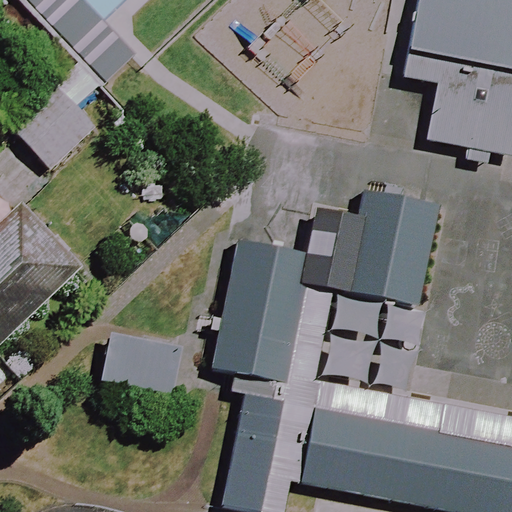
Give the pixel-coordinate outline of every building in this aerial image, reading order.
[(131,0),(72,0),(101,29),(131,0)] [(511,0),(394,0),(381,71),(511,95),(511,0)] [(490,102),(408,87),(393,164),(476,180),(490,102)] [(94,133),(66,98),(18,138),(47,172),(94,133)] [(411,206),(332,191),(310,309),(389,323),(411,206)] [(0,348),(79,272),(20,212),(0,231),(0,348)] [(286,259),(208,244),(186,363),(263,377),(286,259)] [(164,358),(78,342),(68,397),(154,413),(164,358)] [(241,511),(260,414),(207,405),(187,511),(241,511)] [(500,511),(511,459),(287,417),(271,504),(314,511),(500,511)]
